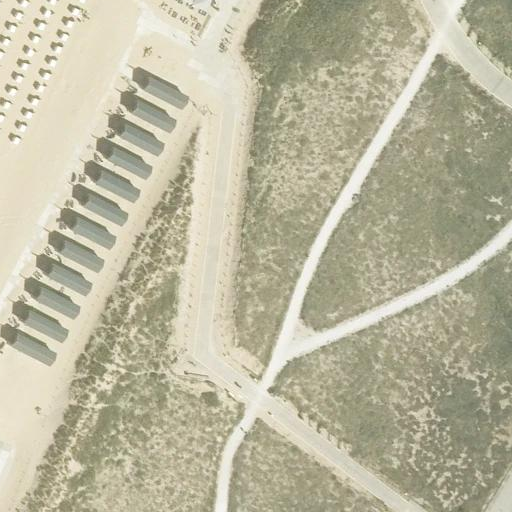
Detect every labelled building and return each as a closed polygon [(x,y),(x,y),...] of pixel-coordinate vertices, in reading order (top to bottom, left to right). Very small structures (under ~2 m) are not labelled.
[(142,81),(137,92),(170,107),(175,96),(142,81)] [(129,106),(124,116),(157,131),(162,121),(129,106)] [(117,130),(112,140),(145,156),(150,145),(117,130)] [(105,154),(100,165),(133,180),(138,170),(105,154)] [(95,176),(90,187),(123,202),(128,191),(95,176)] [(84,199),(79,210),(112,225),(117,214),(84,199)] [(75,221),(70,232),(102,247),(107,236),(75,221)] [(62,246),(57,256),(90,271),(95,261),(62,246)] [(50,270),(45,280),(78,296),(83,285),(50,270)] [(38,295),(33,305),(66,320),(71,310),(38,295)] [(27,316),(23,327),(55,342),(60,332),(27,316)] [(17,339),(12,350),(45,365),(50,354),(17,339)]
